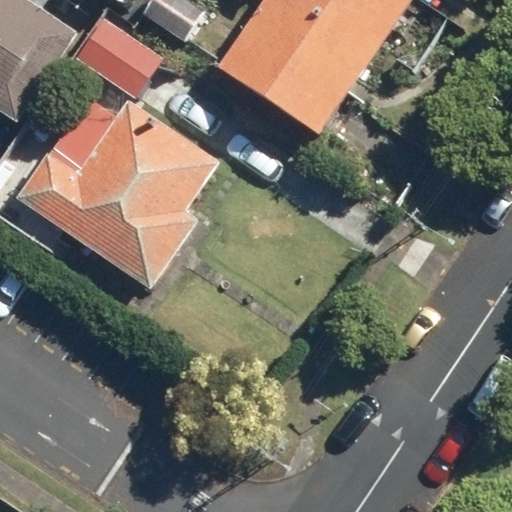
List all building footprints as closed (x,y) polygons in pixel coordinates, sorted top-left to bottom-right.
[(29,0),(0,0),(0,113),(21,128),(84,37),(29,0)] [(187,0),(154,0),(144,17),(188,46),(209,14),(187,0)] [(272,0),(224,72),(326,139),(417,0),(272,0)] [(107,22),(81,58),(141,101),(167,65),(107,22)] [(53,156),(22,204),(159,294),(204,226),(192,218),(227,165),(136,105),(87,178),(53,156)]
